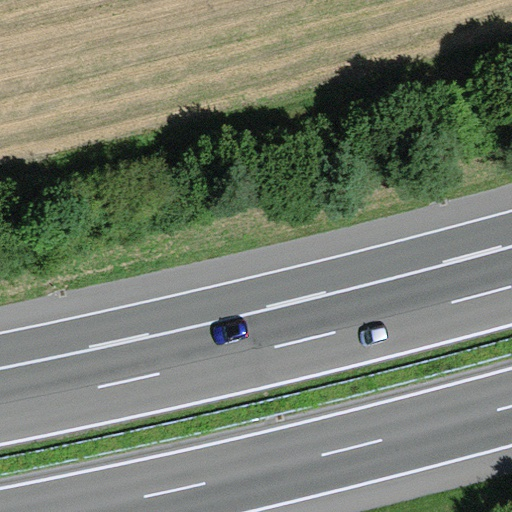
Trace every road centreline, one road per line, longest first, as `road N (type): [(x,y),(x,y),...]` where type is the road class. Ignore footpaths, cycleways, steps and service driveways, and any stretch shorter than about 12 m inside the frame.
road 1 (motorway): [(511,284),(150,376),(0,405)]
road 2 (motorway): [(70,511),(511,406)]
